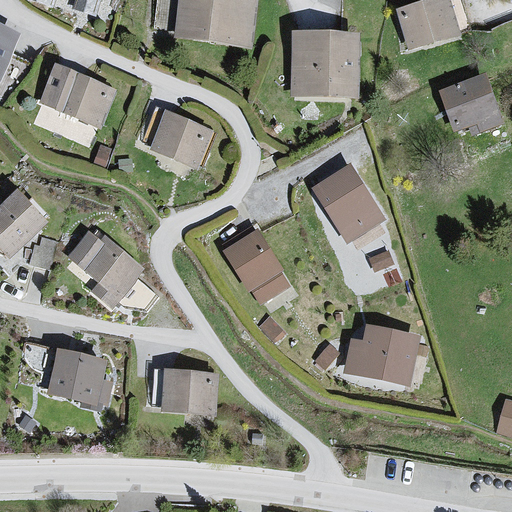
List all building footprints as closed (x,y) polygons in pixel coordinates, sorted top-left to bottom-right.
[(25,0),(66,18),(74,10),(98,22),(105,0),(25,0)] [(262,0),(182,0),(177,44),(253,55),(262,0)] [(452,2),(401,12),(411,57),(465,39),(452,2)] [(0,85),(24,45),(0,32),(0,85)] [(365,41),(296,38),(294,105),(366,105),(365,41)] [(119,96),(57,71),(42,106),(101,132),(119,96)] [(511,132),(492,79),(444,92),(465,149),(511,136),(511,132)] [(220,135),(165,115),(151,150),(204,174),(220,135)] [(353,171),(312,193),(351,249),(386,225),(353,171)] [(51,228),(21,193),(0,214),(0,258),(10,267),(51,228)] [(104,246),(91,236),(72,265),(99,288),(93,297),(116,313),(147,273),(110,241),(104,246)] [(263,236),(227,256),(260,310),(296,292),(263,236)] [(366,342),(352,339),(349,374),(411,387),(426,340),(372,324),(366,342)] [(118,370),(61,352),(45,396),(109,411),(118,370)] [(224,379),(170,370),(163,411),(217,419),(224,379)] [(511,403),(507,401),(496,433),(511,439),(511,403)]
